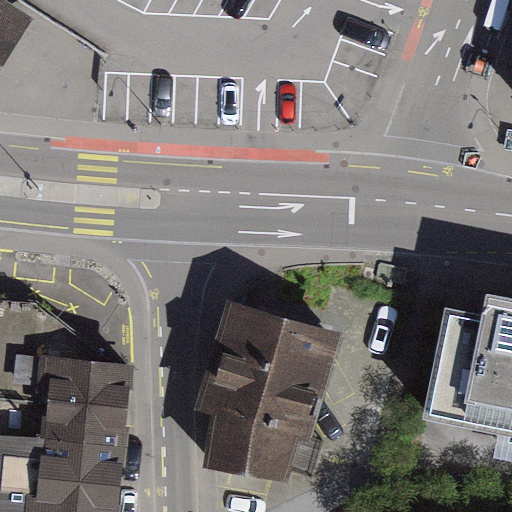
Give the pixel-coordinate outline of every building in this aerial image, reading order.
[(0,0),(0,72),(35,17),(7,0),(0,0)] [(425,421),(511,439),(511,302),(488,297),(483,318),(448,311),(425,421)] [(36,304),(0,301),(0,511),(121,511),(128,365),(99,363),(99,352),(36,304)] [(344,334),(230,303),(202,407),(214,411),(296,437),(316,443),(344,334)] [(296,437),(214,411),(205,470),(289,484),(296,437)]
